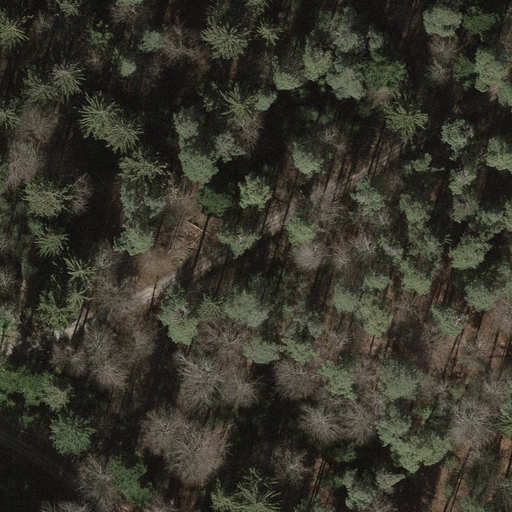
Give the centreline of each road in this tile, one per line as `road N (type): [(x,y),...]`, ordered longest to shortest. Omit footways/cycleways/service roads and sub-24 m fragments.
road 1 (track): [(511,84),(159,291),(0,356)]
road 2 (track): [(0,435),(110,511)]
